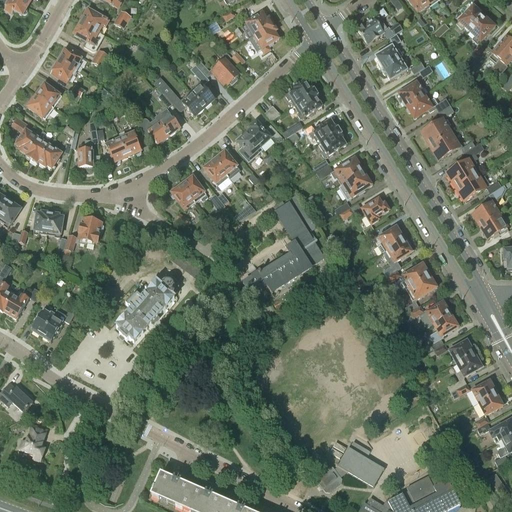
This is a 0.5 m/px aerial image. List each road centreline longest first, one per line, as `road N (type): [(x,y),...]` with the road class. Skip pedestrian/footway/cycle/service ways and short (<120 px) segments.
road 1 (residential): [(297,511),(61,385),(0,342)]
road 2 (tertiary): [(487,294),(325,31)]
road 3 (tertiary): [(313,43),(474,297)]
road 4 (residential): [(139,190),(313,43)]
road 5 (residential): [(139,190),(113,198),(46,192),(0,166)]
